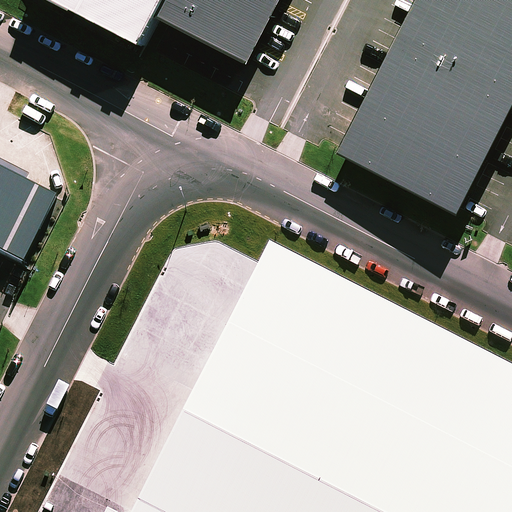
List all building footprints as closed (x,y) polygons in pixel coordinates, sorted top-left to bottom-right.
[(35,0),(142,54),(159,21),(169,0),(35,0)] [(292,0),(169,0),(159,21),(256,71),(292,0)] [(511,126),(511,0),(421,0),(341,155),(464,219),(511,126)] [(0,171),(0,257),(24,270),(59,202),(0,171)] [(511,511),(511,376),(271,255),(140,511),(511,511)]
